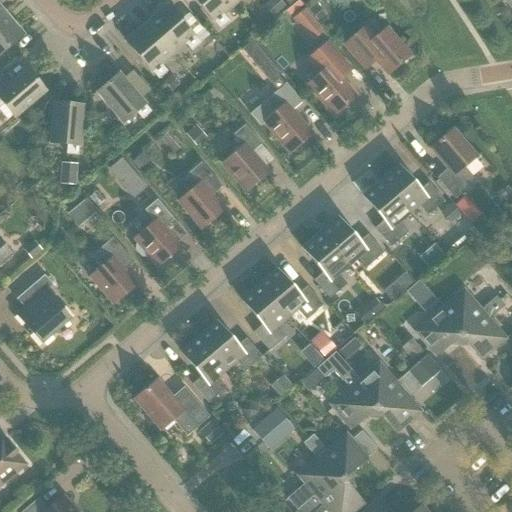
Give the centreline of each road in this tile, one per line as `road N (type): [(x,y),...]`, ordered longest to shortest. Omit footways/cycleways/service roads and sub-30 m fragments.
road 1 (residential): [(84,393),(434,78),(511,68)]
road 2 (residential): [(183,511),(84,393)]
road 3 (residential): [(511,451),(486,422),(442,455),(474,495)]
